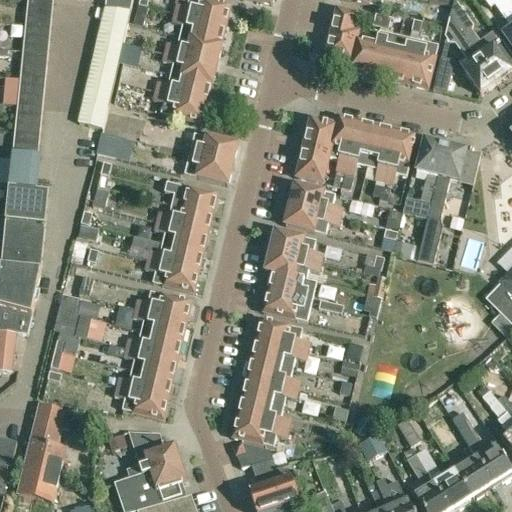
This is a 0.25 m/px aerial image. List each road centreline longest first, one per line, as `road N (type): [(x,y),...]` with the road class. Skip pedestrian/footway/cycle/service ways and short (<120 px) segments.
road 1 (residential): [(226,506),(194,405),(275,81)]
road 2 (residential): [(275,81),(463,126),(511,109)]
